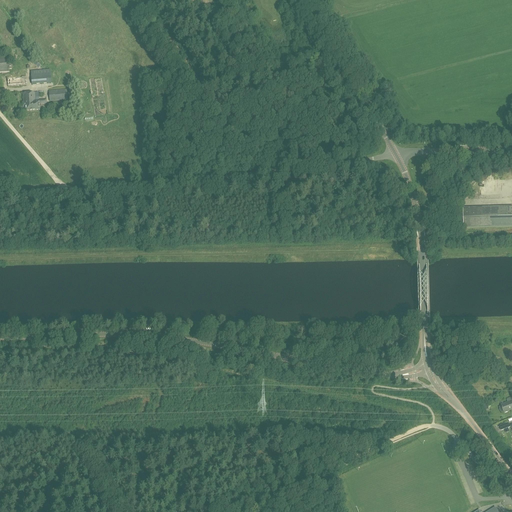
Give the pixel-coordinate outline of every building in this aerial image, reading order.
[(0,57),(0,72),(9,72),(8,57),(0,57)] [(31,71),(32,84),(52,83),(50,69),(31,71)] [(8,78),(8,86),(26,85),(26,77),(8,78)] [(49,91),(50,101),(68,100),(67,90),(49,91)] [(20,107),(21,111),(39,110),(39,104),(47,104),(47,99),(39,100),(35,100),(35,92),(22,93),(23,102),(22,102),(22,107),(20,107)] [(511,206),(463,208),(464,228),(511,226),(511,206)] [(503,412),(504,413),(511,409),(511,399),(507,400),(508,403),(501,405),(501,407),(500,407),(500,410),(502,412),(503,412)]
